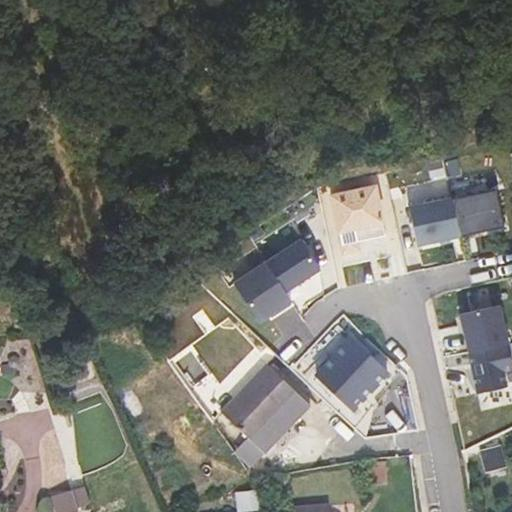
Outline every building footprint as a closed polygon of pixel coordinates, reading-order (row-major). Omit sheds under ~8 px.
[(332,197),(344,253),(359,250),(357,242),(387,236),(376,187),(332,197)] [(453,200),(461,237),(505,227),(497,190),(453,200)] [(418,246),(461,237),(453,198),(410,207),(418,246)] [(267,262),(287,292),(321,270),(302,239),(267,262)] [(235,283),(259,322),(278,310),(281,314),(295,305),(287,292),(267,262),(235,283)] [(461,314),(469,353),(508,344),(509,344),(501,305),(461,314)] [(388,373),(351,338),(316,375),(353,410),(388,373)] [(469,353),(478,393),(507,386),(504,371),(511,368),(511,361),(508,344),(469,353)] [(299,395),(267,364),(220,413),(264,455),(289,429),(277,418),(299,395)] [(289,429),(311,406),(299,395),(277,418),(289,429)] [(502,454),(496,440),(481,447),(487,462),(502,454)] [(386,484),(386,461),(373,461),(373,484),(386,484)] [(72,489),(53,495),(58,511),(67,511),(79,508),(72,489)] [(247,511),(265,510),(263,490),(235,492),(237,511),(247,511)]
